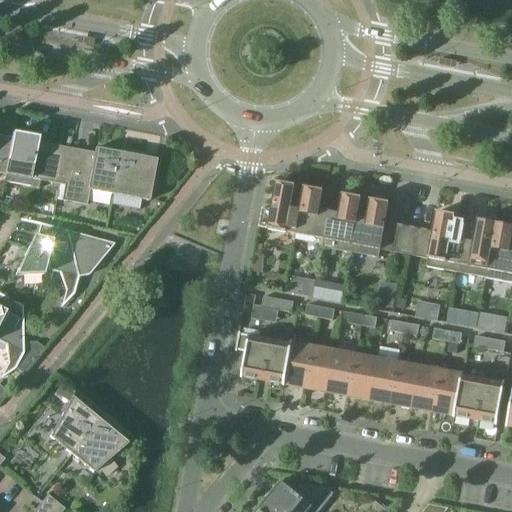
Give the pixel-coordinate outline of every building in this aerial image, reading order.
[(53,184),(59,150),(37,146),(38,138),(12,134),(11,142),(5,175),(53,184)] [(0,173),(5,175),(11,142),(0,139),(0,173)] [(93,157),(71,153),(65,186),(64,186),(61,201),(86,206),(89,190),(112,195),(120,154),(95,149),(93,157)] [(71,153),(59,150),(53,184),(64,186),(65,186),(71,153)] [(156,160),(120,154),(112,195),(148,202),(156,160)] [(296,235),(302,207),(301,207),(292,205),(296,187),(277,183),(271,210),(262,209),(259,228),(296,235)] [(324,240),(330,213),(320,211),(324,192),(304,188),(301,207),(302,207),(296,235),(324,240)] [(357,218),(358,218),(362,199),(343,195),(339,214),(330,213),(324,240),(322,248),(351,254),(354,234),(357,218)] [(380,251),(385,223),(386,223),(390,204),(370,201),(367,220),(358,218),(357,218),(354,234),(351,254),(379,259),(381,251),(380,251)] [(460,254),(466,223),(455,220),(456,217),(436,213),(433,232),(434,232),(428,260),(426,268),(456,274),(460,254)] [(114,245),(67,232),(21,219),(21,221),(40,226),(37,237),(34,236),(15,277),(43,275),(44,270),(59,274),(65,291),(61,307),(62,307),(74,295),(78,278),(89,275),(114,245)] [(486,280),(490,260),(497,224),(478,221),(477,225),(466,223),(460,254),(456,274),(486,280)] [(392,253),(394,245),(397,225),(386,223),(385,223),(380,251),(381,251),(392,253)] [(511,227),(497,224),(490,260),(486,280),(511,284),(511,227)] [(409,227),(397,225),(394,245),(392,253),(404,256),(406,247),(409,227)] [(409,227),(406,247),(404,256),(416,258),(418,249),(421,230),(409,227)] [(428,260),(434,232),(433,232),(421,230),(418,249),(416,258),(428,260)] [(253,262),(251,275),(259,276),(259,274),(262,274),(263,263),(253,262)] [(289,277),(286,294),(313,299),(316,283),(289,277)] [(332,287),(329,301),(341,303),(343,289),(332,287)] [(1,379),(15,369),(23,375),(44,349),(36,343),(23,343),(23,306),(0,294),(0,342),(6,346),(8,364),(0,379),(1,379)] [(264,298),(262,308),(292,314),(294,303),(264,298)] [(398,299),(396,308),(404,310),(406,301),(398,299)] [(307,306),(305,316),(319,319),(321,308),(307,306)] [(321,308),(319,319),(333,321),(335,311),(321,308)] [(450,308),(447,323),(459,325),(462,311),(450,308)] [(350,314),(348,324),(361,327),(363,316),(350,314)] [(363,316),(361,327),(375,329),(377,319),(363,316)] [(497,317),(495,332),(504,334),(507,319),(497,317)] [(392,322),(390,332),(404,335),(406,324),(392,322)] [(406,324),(404,335),(418,337),(420,327),(406,324)] [(435,330),(433,340),(446,343),(448,332),(435,330)] [(448,332),(446,343),(460,345),(462,335),(448,332)] [(283,387),(284,387),(293,342),(292,342),(291,344),(251,337),(251,336),(250,335),(249,337),(241,335),(241,334),(239,333),(236,352),(237,353),(238,351),(246,353),(241,379),(243,380),(284,386),(283,387)] [(476,337),(474,348),(504,353),(505,343),(476,337)] [(284,387),(306,391),(314,347),(293,342),(284,387)] [(314,347),(306,391),(327,395),(335,351),(314,347)] [(327,395),(348,399),(356,355),(335,351),(327,395)] [(356,355),(348,399),(369,403),(378,359),(356,355)] [(378,359),(369,403),(391,407),(399,363),(378,359)] [(391,407),(412,411),(420,367),(399,363),(391,407)] [(420,367),(412,411),(433,415),(441,371),(420,367)] [(433,415),(454,419),(463,375),(441,371),(433,415)] [(463,375),(454,419),(497,427),(506,383),(463,375)] [(50,437),(72,455),(106,414),(76,389),(50,437)] [(93,473),(135,438),(106,414),(72,455),(93,473)] [(281,481),(265,501),(279,511),(319,511),(333,494),(327,489),(300,484),(294,492),(281,481)] [(50,511),(57,504),(47,496),(33,511),(50,511)] [(279,511),(265,501),(255,511),(279,511)] [(367,510),(369,511),(387,511),(374,501),(367,510)]
